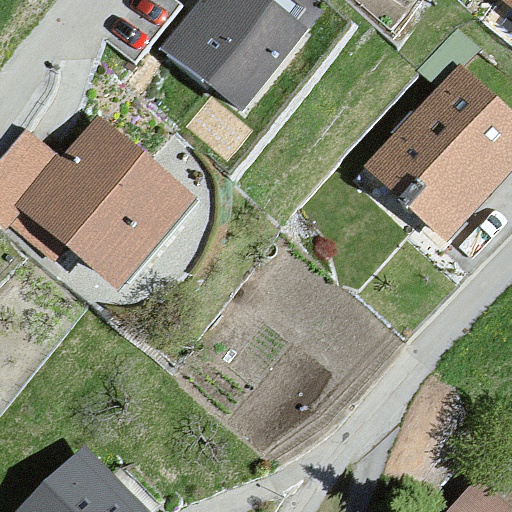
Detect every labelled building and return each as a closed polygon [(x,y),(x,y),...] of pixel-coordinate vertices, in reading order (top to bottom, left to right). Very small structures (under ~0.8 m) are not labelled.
[(264,0),(215,0),(174,52),(243,108),(305,33),(264,0)] [(511,0),(506,0),(491,20),(511,36),(511,0)] [(511,116),(462,69),(367,169),(444,241),(511,169),(511,116)] [(198,194),(105,120),(71,163),(28,130),(0,165),(0,217),(62,266),(78,246),(126,284),(198,194)] [(153,511),(90,447),(23,511),(153,511)] [(448,511),(504,511),(470,485),(448,511)]
